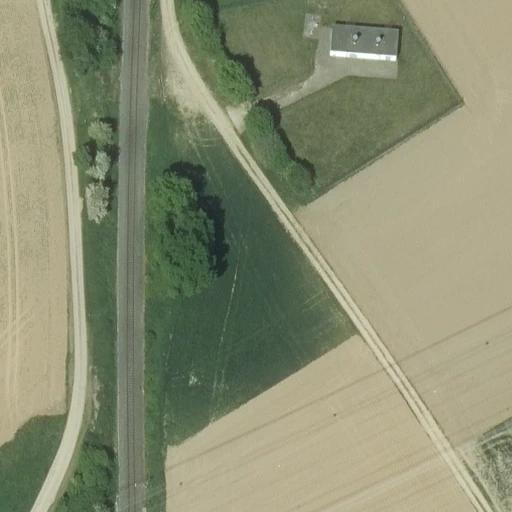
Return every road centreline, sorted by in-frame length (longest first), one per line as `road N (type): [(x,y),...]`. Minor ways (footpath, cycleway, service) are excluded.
road 1 (track): [(167,0),(190,79),(484,511)]
road 2 (track): [(42,0),(63,107),(78,371),(67,444),(33,511)]
